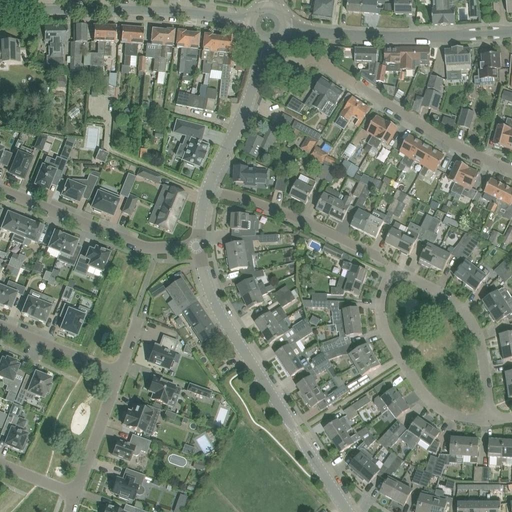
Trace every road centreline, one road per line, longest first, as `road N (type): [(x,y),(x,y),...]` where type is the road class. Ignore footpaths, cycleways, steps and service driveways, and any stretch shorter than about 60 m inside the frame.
road 1 (residential): [(346,511),(203,283),(200,242)]
road 2 (tertiary): [(250,21),(172,10),(0,8)]
road 3 (residential): [(511,169),(455,145),(325,65),(292,58)]
road 4 (tertiary): [(283,32),(511,31)]
road 5 (residential): [(479,416),(431,407),(393,358),(375,314),(386,262)]
road 6 (residential): [(200,242),(135,244),(0,188)]
road 7 (residential): [(479,416),(464,320),(386,262)]
road 8 (residential): [(379,260),(269,207),(207,189)]
road 9 (residential): [(207,189),(265,42)]
road 10 (residential): [(75,494),(116,374)]
road 11 (residential): [(116,374),(0,325)]
